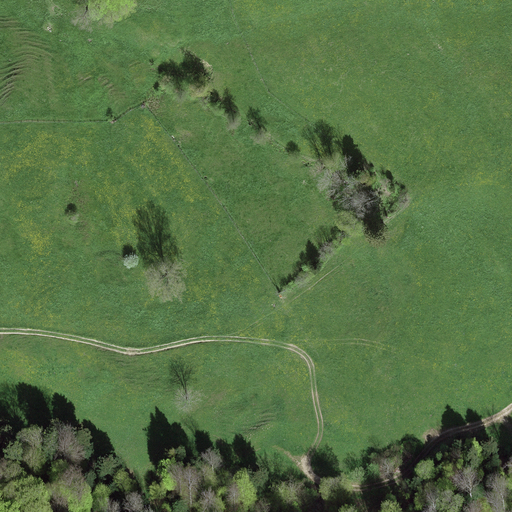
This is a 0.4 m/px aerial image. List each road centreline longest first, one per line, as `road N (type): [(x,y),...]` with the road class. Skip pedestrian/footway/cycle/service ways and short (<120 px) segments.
road 1 (track): [(0,331),(140,353),(197,339),(284,341),(299,347),(314,381),(320,420),(306,464),(314,480),(371,490),(410,471)]
road 2 (track): [(511,406),(445,434),(370,511)]
